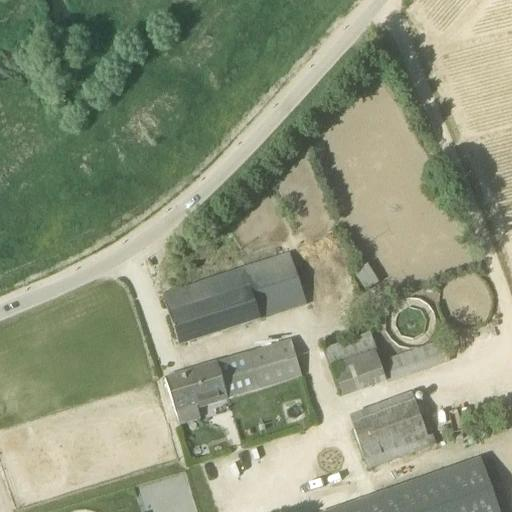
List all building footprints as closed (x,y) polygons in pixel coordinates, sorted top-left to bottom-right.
[(307,305),(290,256),(163,297),(179,347),(307,305)] [(341,397),(387,382),(388,384),(449,362),(441,343),(381,365),(370,334),(324,353),(332,372),(341,397)] [(301,377),(291,343),(165,381),(176,415),(179,425),(200,419),(197,409),(301,377)] [(415,403),(352,426),(368,471),(436,446),(432,436),(427,438),(415,403)] [(498,511),(481,462),(336,511),(498,511)]
